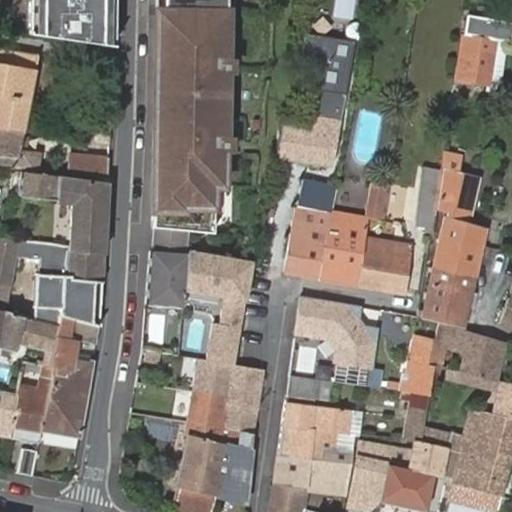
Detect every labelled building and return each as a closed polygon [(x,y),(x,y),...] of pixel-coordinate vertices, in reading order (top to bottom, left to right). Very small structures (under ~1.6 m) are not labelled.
[(112,0),(25,0),(25,38),(113,51),(112,0)] [(154,0),(150,227),(152,227),(187,231),(210,233),(230,235),(234,0),(154,0)] [(511,22),(466,15),(463,34),(493,39),(511,41),(511,32),(511,22)] [(493,39),(463,34),(456,79),(485,84),(491,55),(493,39)] [(0,130),(21,133),(27,101),(36,56),(0,49),(0,130)] [(279,125),(276,154),(331,165),(345,84),(333,81),(336,64),(319,60),(318,68),(316,81),(314,94),(311,115),(308,130),(286,126),(279,125)] [(20,137),(21,133),(0,130),(0,163),(10,164),(15,165),(32,168),(34,151),(18,150),(20,137)] [(107,177),(108,158),(70,154),(68,172),(107,177)] [(437,176),(438,169),(421,167),(419,180),(436,183),(437,176)] [(447,171),(438,169),(437,176),(436,183),(433,201),(429,229),(428,235),(440,238),(436,256),(428,254),(426,265),(434,267),(452,270),(471,275),(478,245),(482,229),(465,225),(457,223),(461,201),(463,190),(465,181),(446,177),(447,171)] [(54,203),(56,176),(20,172),(17,200),(54,203)] [(106,183),(56,176),(54,203),(53,207),(68,208),(67,247),(65,265),(66,279),(68,282),(101,285),(106,183)] [(330,213),(335,186),(303,180),(297,205),(314,210),(328,212),(330,213)] [(433,201),(436,183),(419,180),(416,199),(433,201)] [(429,229),(433,201),(416,199),(413,219),(415,219),(414,226),(429,229)] [(283,272),(317,278),(325,228),(328,213),(313,211),(314,210),(297,205),(292,217),(291,221),(282,271),(283,272)] [(363,238),(368,218),(355,216),(354,219),(352,229),(338,226),(340,216),(328,213),(325,228),(317,278),(356,285),(363,238)] [(338,226),(352,229),(354,219),(355,216),(341,213),(340,216),(338,226)] [(151,251),(148,251),(147,273),(152,273),(152,282),(147,281),(146,304),(182,307),(182,295),(189,256),(187,231),(152,227),(151,251)] [(404,294),(404,292),(411,247),(409,246),(363,238),(356,285),(404,294)] [(18,242),(0,239),(0,309),(4,310),(10,280),(15,258),(18,242)] [(67,247),(18,242),(15,258),(38,260),(35,276),(33,319),(52,324),(53,319),(59,321),(98,330),(101,285),(68,282),(66,279),(65,265),(67,247)] [(249,265),(189,256),(182,295),(222,302),(218,325),(211,324),(205,360),(233,364),(249,265)] [(424,310),(417,308),(415,315),(423,317),(437,320),(460,326),(464,307),(467,296),(468,291),(448,287),(452,270),(434,267),(433,270),(424,310)] [(448,287),(468,291),(471,275),(452,270),(448,287)] [(511,291),(509,291),(498,324),(511,328),(511,291)] [(360,306),(300,296),(295,333),(327,337),(336,350),(334,361),(372,367),(377,328),(357,324),(360,306)] [(467,296),(464,307),(471,309),(474,298),(467,296)] [(10,314),(4,310),(0,309),(0,347),(16,351),(18,344),(22,345),(51,352),(52,352),(58,326),(59,321),(53,319),(52,324),(33,319),(24,317),(10,314)] [(163,345),(166,315),(149,313),(146,343),(163,345)] [(96,344),(98,330),(59,321),(58,326),(52,352),(51,352),(48,366),(48,367),(54,369),(41,431),(79,437),(93,361),(74,358),(64,355),(67,338),(77,340),(96,344)] [(496,366),(502,341),(470,332),(461,371),(493,380),(496,366)] [(77,340),(67,338),(64,355),(74,358),(77,340)] [(226,403),(233,364),(205,360),(200,358),(193,395),(226,403)] [(10,437),(38,443),(41,431),(54,369),(48,367),(48,366),(28,362),(27,370),(42,373),(38,389),(18,384),(16,395),(15,414),(12,427),(10,437)] [(256,410),(263,370),(233,364),(226,403),(227,403),(256,410)] [(453,479),(452,483),(500,495),(511,447),(511,383),(501,381),(500,381),(493,380),(461,371),(443,368),(441,376),(498,389),(493,413),(472,409),(465,436),(451,432),(422,426),(419,442),(441,447),(445,448),(448,449),(461,451),(457,467),(453,479)] [(317,379),(289,375),(286,395),(314,399),(317,379)] [(329,400),(332,382),(317,379),(314,399),(329,400)] [(403,438),(407,440),(414,441),(419,442),(422,426),(427,395),(402,391),(401,399),(410,401),(403,438)] [(15,414),(16,395),(0,392),(0,424),(12,427),(15,414)] [(222,427),(226,403),(193,395),(188,422),(222,427)] [(323,447),(352,449),(354,434),(348,433),(351,410),(285,402),(282,425),(277,456),(310,458),(321,459),(323,447)] [(223,427),(240,430),(253,432),(256,410),(227,403),(226,403),(222,427),(223,427)] [(348,433),(354,434),(356,434),(359,411),(351,410),(348,433)] [(210,491),(216,492),(221,473),(216,472),(223,444),(237,447),(240,430),(223,427),(222,427),(188,422),(185,435),(188,436),(177,483),(176,486),(179,487),(180,484),(210,491)] [(0,435),(10,437),(12,427),(0,424),(0,435)] [(216,492),(245,500),(251,451),(253,432),(240,430),(237,447),(223,444),(216,472),(221,473),(216,492)] [(352,490),(348,507),(366,508),(378,500),(425,510),(433,475),(439,475),(453,479),(457,467),(461,451),(448,449),(445,448),(441,447),(419,442),(414,441),(411,453),(404,452),(390,448),(359,442),(352,490)] [(329,494),(345,495),(352,449),(323,447),(321,459),(310,458),(277,456),(274,483),(307,488),(306,491),(329,494)] [(16,473),(32,476),(37,451),(21,448),(16,473)] [(268,511),(302,511),(306,491),(307,488),(274,483),(268,511)] [(185,511),(205,511),(210,491),(180,484),(179,487),(176,486),(171,509),(185,511)] [(314,511),(341,511),(345,495),(329,494),(327,511),(316,511),(314,511)]
